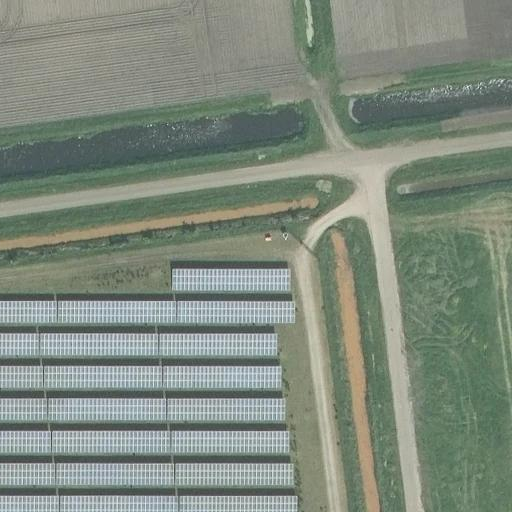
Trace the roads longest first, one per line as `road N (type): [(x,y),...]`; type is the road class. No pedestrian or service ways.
road 1 (unclassified): [(0,219),(511,143)]
road 2 (track): [(305,249),(333,511)]
